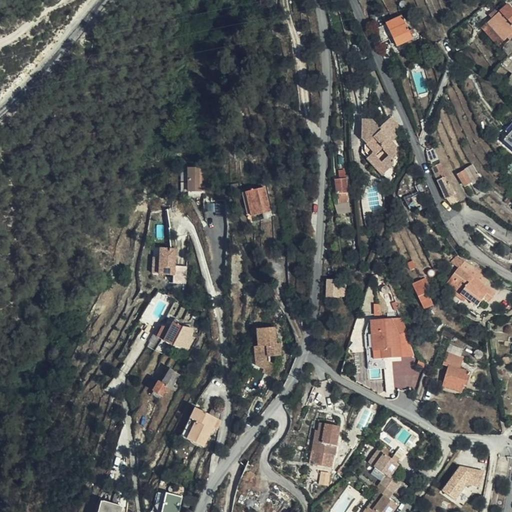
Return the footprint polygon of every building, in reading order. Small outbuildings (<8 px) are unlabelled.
[(483,23),(500,41),(506,34),(509,37),(511,34),(511,8),(506,3),(483,23)] [(394,21),(387,24),(388,28),(394,40),(397,47),(415,39),(413,33),(409,34),(402,18),(401,18),(394,21)] [(394,40),(388,28),(381,31),(386,43),(394,40)] [(356,75),(362,74),(359,61),(353,63),(356,75)] [(446,109),(452,106),(448,99),(443,102),(446,109)] [(400,127),(399,124),(389,114),(378,124),(371,116),(360,116),(360,136),(366,139),(364,152),(367,155),(374,151),(376,152),(382,148),(387,154),(380,162),(387,170),(397,162),(396,153),(398,153),(397,146),(389,136),(400,127)] [(447,184),(448,183),(451,182),(447,176),(432,139),(430,146),(447,184)] [(428,161),(449,207),(458,203),(448,183),(447,184),(430,146),(428,161)] [(374,151),(367,155),(383,174),(387,170),(380,162),(387,154),(382,148),(376,152),(374,151)] [(201,196),(201,168),(187,168),(187,192),(188,196),(201,196)] [(335,178),(336,193),(347,192),(345,172),(339,171),(339,178),(335,178)] [(483,187),(478,174),(463,180),(469,193),(483,187)] [(262,187),(246,192),(246,195),(246,199),(249,209),(254,208),(255,216),(270,211),(262,187)] [(347,192),(336,193),(336,202),(347,202),(347,192)] [(430,213),(423,198),(408,204),(413,213),(417,211),(420,218),(430,213)] [(249,209),(246,199),(245,212),(248,219),(255,216),(254,208),(249,209)] [(214,221),(215,202),(207,201),(206,220),(214,221)] [(458,203),(449,207),(450,208),(459,214),(462,212),(458,203)] [(158,264),(159,250),(152,249),(152,259),(151,275),(158,276),(158,264)] [(168,250),(159,250),(158,264),(158,276),(165,276),(166,276),(167,268),(168,250)] [(151,275),(152,259),(144,258),(143,275),(151,275)] [(178,269),(167,268),(166,276),(165,276),(164,283),(177,284),(178,269)] [(482,269),(480,271),(475,274),(489,295),(496,292),(484,272),(482,269)] [(489,295),(475,274),(474,272),(463,279),(467,284),(463,287),(469,295),(464,298),(476,317),(488,310),(491,315),(499,310),(489,295)] [(331,295),(341,295),(339,278),(331,279),(331,295)] [(424,304),(433,300),(425,284),(416,289),(424,304)] [(433,300),(424,304),(427,310),(436,306),(433,300)] [(171,326),(163,341),(168,344),(173,346),(188,349),(192,328),(180,326),(173,322),(171,326)] [(269,324),(252,327),(255,344),(251,345),(254,364),(264,368),(267,360),(273,362),(272,354),(278,353),(277,346),(273,346),(272,342),(269,324)] [(152,335),(163,341),(171,326),(162,326),(158,333),(154,331),(152,335)] [(376,334),(378,351),(404,348),(401,331),(376,334)] [(158,349),(163,341),(152,335),(148,344),(158,349)] [(450,352),(449,362),(464,364),(465,355),(450,352)] [(273,362),(267,360),(264,368),(262,372),(270,374),(275,363),(273,362)] [(115,376),(120,379),(128,367),(123,364),(115,376)] [(456,365),(455,372),(453,387),(472,389),(472,383),(475,383),(477,368),(456,365)] [(170,390),(175,383),(179,375),(169,369),(161,383),(158,381),(152,391),(162,397),(165,392),(168,394),(170,390)] [(179,385),(175,383),(170,390),(175,392),(179,385)] [(213,428),(218,419),(194,408),(180,436),(203,447),(213,428)] [(221,421),(218,419),(213,428),(217,430),(221,421)] [(320,423),(318,432),(320,433),(316,452),(334,455),(335,455),(340,428),(320,423)] [(402,425),(395,435),(405,442),(412,433),(402,425)] [(320,433),(318,432),(315,432),(311,451),(316,452),(320,433)] [(379,450),(386,455),(390,451),(382,445),(379,450)] [(399,464),(397,462),(391,459),(386,455),(379,450),(378,449),(368,463),(385,475),(375,490),(377,492),(372,500),(377,504),(371,511),(393,511),(398,505),(390,499),(402,481),(393,474),(399,464)] [(316,452),(311,451),(309,465),(331,469),(334,455),(316,452)] [(481,487),(485,470),(454,463),(446,498),(468,503),(472,485),(481,487)] [(160,511),(165,493),(160,491),(155,510),(160,511)] [(178,511),(182,497),(165,493),(160,511),(159,511),(178,511)] [(363,511),(371,511),(377,504),(372,500),(363,511)] [(97,511),(120,511),(121,507),(100,501),(97,511)]
